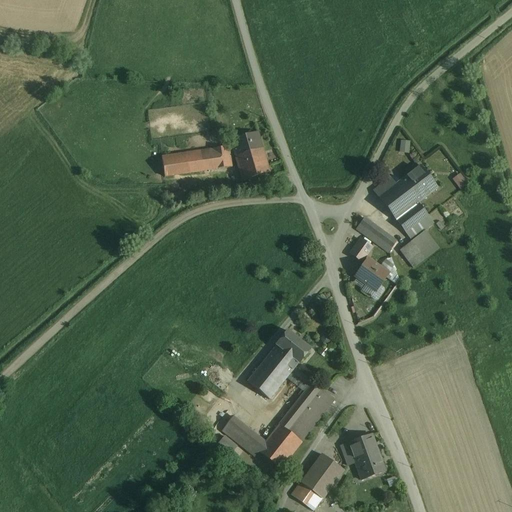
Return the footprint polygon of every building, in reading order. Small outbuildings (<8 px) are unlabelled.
[(261,130),(234,140),(246,173),(239,175),(243,184),(263,178),(276,174),(261,130)] [(402,140),(400,152),(409,154),(411,141),(402,140)] [(233,146),(190,153),(193,173),(236,166),(233,146)] [(190,153),(162,157),(164,177),(193,173),(190,153)] [(420,166),(401,181),(418,203),(438,188),(420,166)] [(461,189),(468,184),(460,173),(453,178),(461,189)] [(391,178),(374,191),(379,198),(396,185),(391,178)] [(396,185),(379,198),(396,220),(411,240),(433,223),(418,203),(401,181),(396,185)] [(357,229),(389,253),(397,242),(364,218),(357,229)] [(426,231),(412,241),(420,252),(408,261),(413,268),(439,248),(426,231)] [(361,240),(351,254),(362,262),(372,248),(361,240)] [(412,241),(400,251),(408,261),(420,252),(412,241)] [(388,274),(368,260),(356,277),(366,284),(375,291),(376,291),(388,274)] [(375,291),(366,284),(362,291),(371,297),(375,291)] [(311,350),(287,331),(275,346),(276,347),(298,364),(299,365),(311,350)] [(276,347),(269,356),(248,383),(270,400),(287,378),(295,369),(298,364),(276,347)] [(335,400),(297,369),(296,370),(295,369),(287,378),(302,390),(298,395),(301,398),(299,400),(279,425),(301,442),(335,400)] [(234,417),(224,410),(213,424),(222,432),(234,417)] [(266,443),(234,417),(222,432),(225,434),(235,441),(255,457),(259,453),(258,452),(266,443)] [(266,443),(258,452),(259,453),(281,470),(302,443),(301,442),(279,425),(279,426),(266,443)] [(235,441),(225,434),(220,441),(229,448),(235,441)] [(353,449),(358,470),(384,463),(378,442),(353,449)] [(358,470),(353,449),(345,451),(350,472),(358,470)] [(342,470),(320,453),(292,494),(311,508),(342,470)] [(384,463),(358,470),(363,491),(375,488),(389,484),(384,463)]
